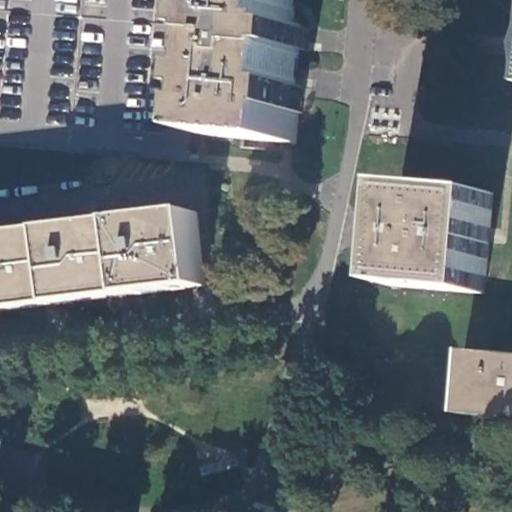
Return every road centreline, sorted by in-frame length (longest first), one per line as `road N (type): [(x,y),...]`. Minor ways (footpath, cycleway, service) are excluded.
road 1 (residential): [(0,357),(318,300)]
road 2 (residential): [(318,300),(363,38)]
road 3 (residential): [(269,479),(406,449),(511,454)]
road 4 (residential): [(167,157),(165,187),(0,205)]
road 5 (residential): [(112,511),(269,479)]
road 6 (residential): [(511,48),(363,38)]
